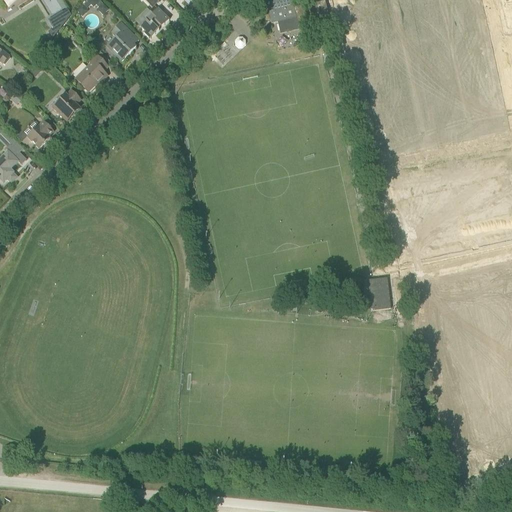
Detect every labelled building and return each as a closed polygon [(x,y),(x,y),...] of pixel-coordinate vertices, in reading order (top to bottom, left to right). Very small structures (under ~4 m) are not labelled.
[(98,0),(89,0),(77,12),(83,18),(88,13),(86,11),(91,6),(94,9),(96,6),(99,9),(97,11),(103,17),(109,11),(98,0)] [(153,9),(159,2),(156,0),(145,0),(144,1),(153,9)] [(325,2),(294,9),(292,0),(277,0),(266,3),(271,25),(278,24),(280,32),(329,21),(325,2)] [(150,40),(169,21),(158,10),(140,27),(144,32),(143,33),(150,40)] [(53,39),(72,17),(68,11),(63,14),(62,12),(48,22),(54,30),(49,33),(53,39)] [(128,40),(132,35),(121,24),(111,34),(116,39),(107,48),(122,63),(136,49),(128,40)] [(0,62),(3,66),(3,65),(5,67),(11,60),(9,59),(10,58),(0,49),(0,62)] [(76,81),(88,93),(99,82),(101,84),(107,77),(103,73),(108,68),(96,56),(89,63),(91,65),(76,81)] [(19,91),(10,99),(17,106),(26,98),(19,91)] [(53,109),(64,119),(67,123),(80,110),(76,106),(81,101),(71,92),(66,97),(66,96),(53,109)] [(49,138),(54,133),(43,122),(38,127),(27,138),(39,150),(50,139),(49,138)] [(0,135),(10,146),(5,151),(8,154),(0,161),(0,180),(4,184),(7,180),(11,184),(17,179),(13,175),(13,174),(10,171),(18,164),(21,167),(26,161),(19,155),(24,150),(5,131),(0,126),(0,135)] [(371,312),(391,310),(387,279),(368,282),(371,312)]
